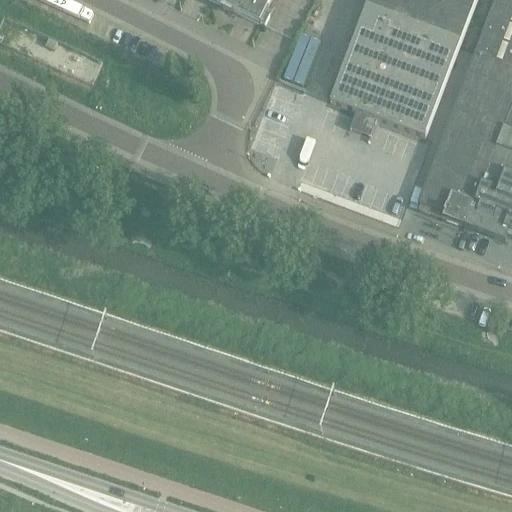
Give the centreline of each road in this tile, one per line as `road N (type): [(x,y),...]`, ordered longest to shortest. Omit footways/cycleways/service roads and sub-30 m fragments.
road 1 (unclassified): [(200,177),(511,293)]
road 2 (unclassified): [(200,177),(237,91),(220,63),(96,0)]
road 3 (unclassified): [(0,81),(200,177)]
road 4 (secondary): [(0,459),(148,511)]
